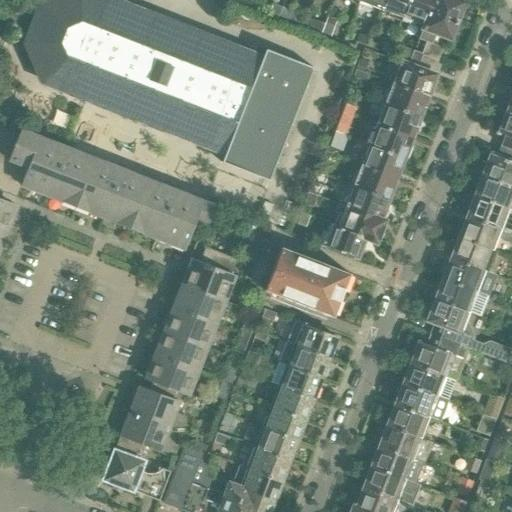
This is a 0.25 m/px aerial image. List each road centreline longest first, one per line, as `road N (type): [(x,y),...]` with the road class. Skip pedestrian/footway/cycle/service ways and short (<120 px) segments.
road 1 (residential): [(312,511),(510,0)]
road 2 (residential): [(56,349),(83,360),(98,356),(122,291),(117,280),(61,258),(49,263),(27,337)]
road 3 (residential): [(56,349),(2,485)]
